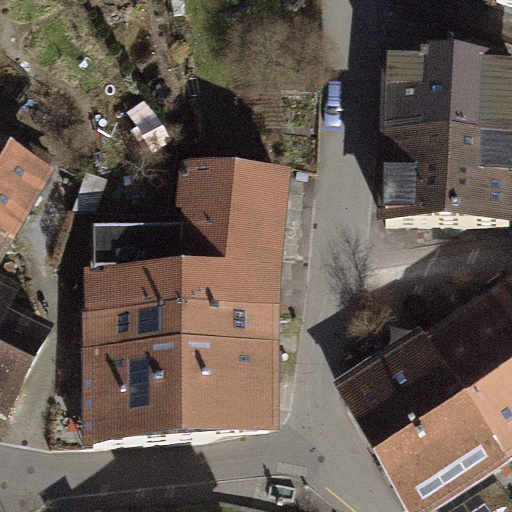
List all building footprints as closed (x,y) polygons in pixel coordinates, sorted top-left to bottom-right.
[(391,0),(487,28),(495,0),(391,0)] [(511,0),(495,0),(487,28),(511,35),(511,0)] [(511,153),(511,69),(383,65),(380,149),(511,153)] [(0,271),(42,198),(33,193),(46,169),(17,153),(24,140),(0,126),(0,271)] [(511,247),(511,153),(380,149),(377,242),(511,247)] [(167,246),(168,337),(264,338),(280,192),(174,184),(167,246)] [(168,337),(167,246),(85,245),(85,288),(76,289),(77,336),(168,337)] [(511,293),(428,351),(511,473),(511,293)] [(0,299),(0,422),(41,352),(1,330),(14,307),(0,299)] [(77,336),(76,374),(264,376),(264,338),(168,337),(77,336)] [(457,511),(511,475),(511,473),(428,351),(423,343),(338,401),(413,511),(457,511)] [(263,461),(264,376),(76,374),(75,458),(263,461)]
